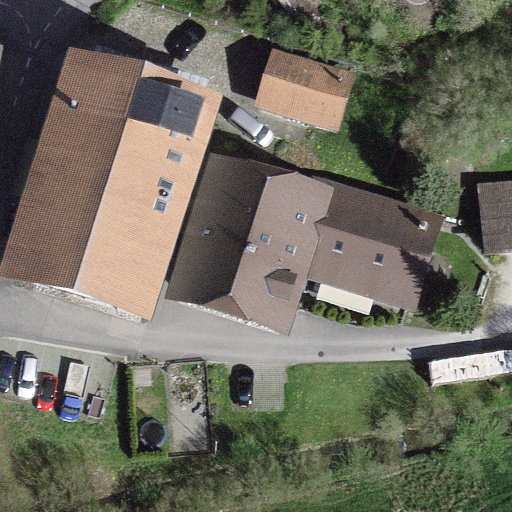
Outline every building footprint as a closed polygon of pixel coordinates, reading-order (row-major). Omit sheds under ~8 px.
[(275,61),(261,105),(334,128),(348,84),(275,61)] [(79,85),(17,279),(141,318),(202,124),(79,85)] [(302,292),(308,272),(329,200),(312,195),(309,207),(223,180),(186,299),(275,327),(287,287),(302,292)] [(511,243),(511,188),(483,192),(489,254),(491,254),(490,246),(511,243)] [(430,232),(329,200),(308,272),(408,303),(430,232)]
